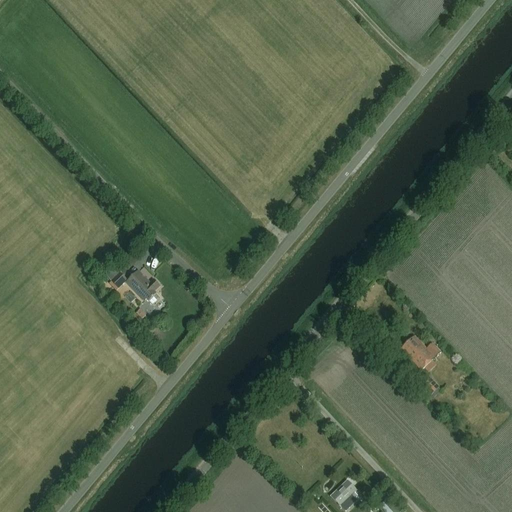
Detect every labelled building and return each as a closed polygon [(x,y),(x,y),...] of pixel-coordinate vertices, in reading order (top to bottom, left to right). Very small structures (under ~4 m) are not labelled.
[(150,285),(138,272),(126,284),(144,302),(146,300),(148,302),(156,295),(155,293),(160,287),(154,281),(150,285)] [(127,281),(120,274),(111,282),(118,290),(127,281)] [(146,316),(141,310),(136,314),(142,320),(146,316)] [(421,373),(441,354),(432,344),(426,350),(414,337),(400,351),(421,373)] [(439,389),(430,380),(423,387),(432,396),(439,389)] [(357,497),(354,494),(357,492),(347,483),(331,498),(344,511),(346,511),(357,502),(355,500),(357,497)] [(401,511),(390,500),(379,509),(381,511),(401,511)]
